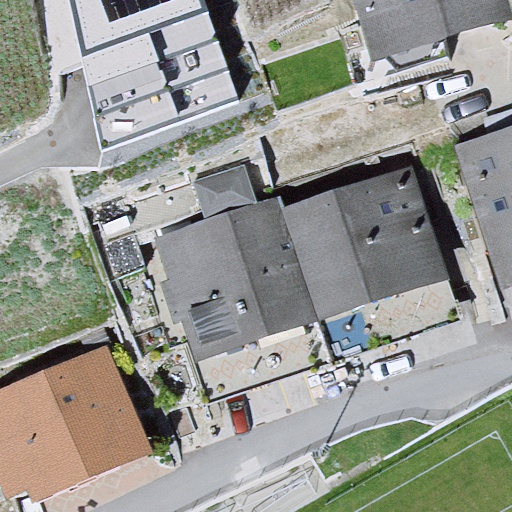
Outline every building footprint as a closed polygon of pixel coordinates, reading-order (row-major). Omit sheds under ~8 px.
[(511,33),(504,0),(369,0),(386,68),(511,38),(511,33)] [(153,60),(153,82),(120,82),(120,55),(94,54),(94,91),(171,93),(172,61),(153,60)] [(511,141),(460,157),(501,297),(511,293),(511,141)] [(432,153),(188,222),(221,338),(465,268),(432,153)] [(106,357),(0,401),(0,456),(23,511),(44,511),(152,467),(106,357)]
